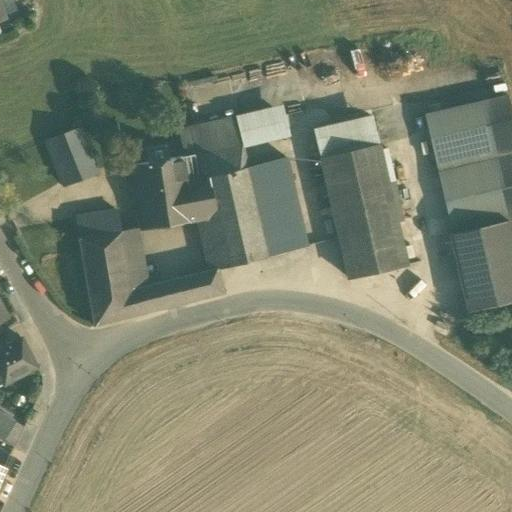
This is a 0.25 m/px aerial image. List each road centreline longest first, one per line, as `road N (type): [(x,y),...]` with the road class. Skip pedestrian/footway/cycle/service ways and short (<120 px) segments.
road 1 (residential): [(511,413),(396,335),(280,298),(125,339),(80,360)]
road 2 (residential): [(10,511),(80,360)]
road 3 (residential): [(80,360),(0,245)]
